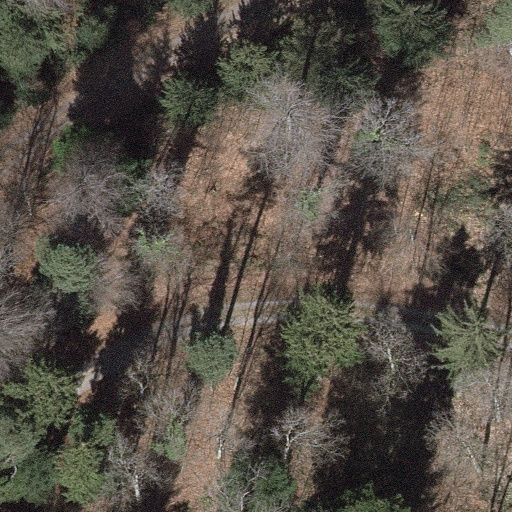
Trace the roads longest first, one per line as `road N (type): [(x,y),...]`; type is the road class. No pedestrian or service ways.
road 1 (track): [(0,442),(162,327),(429,323),(511,342)]
road 2 (track): [(282,0),(33,163),(0,197)]
